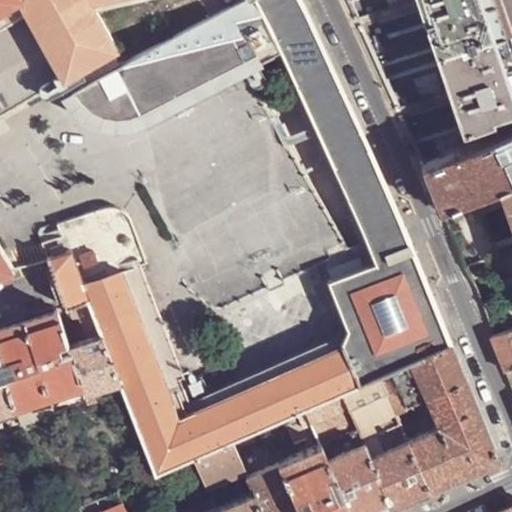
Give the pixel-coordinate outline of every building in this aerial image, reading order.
[(0,0),(0,275),(14,270),(9,261),(0,246),(0,29),(28,13),(64,78),(116,48),(119,47),(95,4),(92,0),(0,0)] [(90,298),(89,299),(93,309),(102,333),(120,378),(125,390),(159,472),(196,455),(232,438),(250,430),(264,424),(293,411),(305,406),(343,388),(452,339),(414,245),(399,210),(354,109),(302,0),(271,0),(261,5),(269,22),(280,46),(363,226),(377,260),(330,278),(351,327),(355,336),(343,342),(199,408),(194,410),(181,415),(123,269),(83,280),(90,298)] [(92,0),(95,4),(113,0),(198,0),(209,14),(237,0),(92,0)] [(257,0),(237,0),(209,14),(135,57),(151,85),(225,43),(269,22),(261,5),(257,0)] [(346,0),(424,166),(477,143),(471,127),(469,128),(441,48),(423,0),(346,0)] [(423,0),(441,48),(509,25),(500,0),(423,0)] [(0,115),(64,78),(28,13),(0,29),(0,115)] [(158,114),(280,46),(269,22),(225,43),(151,85),(135,57),(124,63),(72,92),(73,93),(83,106),(96,115),(111,120),(127,122),(143,120),(158,114)] [(511,32),(509,25),(441,48),(469,128),(471,127),(496,117),(495,114),(511,107),(511,32)] [(124,63),(135,57),(126,42),(119,47),(116,48),(124,63)] [(72,92),(124,63),(116,48),(64,78),(72,92)] [(511,127),(511,107),(495,114),(496,117),(471,127),(477,143),(511,127)] [(511,127),(477,143),(424,166),(442,211),(443,210),(443,209),(501,183),(511,178),(511,127)] [(511,178),(501,183),(503,189),(511,216),(511,178)] [(123,269),(143,264),(143,261),(151,258),(140,228),(136,219),(128,212),(118,209),(108,209),(42,230),(41,235),(49,259),(51,258),(50,256),(47,246),(68,239),(72,248),(83,280),(123,269)] [(72,248),(68,239),(47,246),(50,256),(72,248)] [(83,280),(72,248),(50,256),(51,258),(49,259),(50,263),(48,264),(48,266),(47,266),(49,272),(50,272),(50,273),(53,272),(58,287),(55,288),(56,289),(54,290),(57,296),(58,295),(59,297),(61,296),(64,305),(65,305),(65,306),(83,301),(89,299),(90,298),(83,280)] [(143,264),(123,269),(181,415),(194,410),(181,375),(185,373),(143,264)] [(89,299),(83,301),(87,311),(93,309),(89,299)] [(50,395),(84,385),(69,344),(56,308),(39,314),(23,319),(50,395)] [(102,333),(93,309),(87,311),(79,314),(88,338),(102,333)] [(0,326),(0,359),(15,406),(28,402),(50,395),(23,319),(6,325),(0,326)] [(344,338),(351,327),(195,398),(199,408),(343,342),(342,339),(344,338)] [(342,339),(343,342),(355,336),(351,327),(344,338),(342,339)] [(511,366),(511,328),(493,335),(492,334),(491,335),(505,368),(511,366)] [(120,378),(102,333),(88,338),(69,344),(84,385),(86,390),(97,386),(120,378)] [(452,339),(343,388),(371,455),(392,506),(500,458),(452,339)] [(0,411),(15,406),(0,359),(0,411)] [(194,410),(199,408),(195,398),(185,373),(181,375),(194,410)] [(125,390),(120,378),(97,386),(101,398),(125,390)] [(352,511),(379,511),(392,506),(371,455),(343,388),(305,406),(313,424),(321,442),(352,511)] [(15,406),(21,423),(56,412),(54,407),(32,414),(28,402),(15,406)] [(313,424),(305,406),(293,411),(301,429),(313,424)] [(250,430),(254,438),(268,432),(264,424),(250,430)] [(237,449),(255,441),(254,438),(250,430),(232,438),(237,449)] [(232,438),(196,455),(199,462),(210,487),(242,473),(246,471),(237,449),(232,438)] [(352,511),(321,442),(280,461),(302,511),(352,511)] [(159,472),(162,479),(199,462),(196,455),(159,472)] [(302,511),(280,461),(248,475),(254,491),(263,511),(302,511)] [(129,493),(126,486),(119,489),(122,496),(129,493)] [(129,511),(122,496),(119,489),(106,495),(96,499),(93,500),(87,503),(65,511),(129,511)] [(263,511),(254,491),(218,507),(220,511),(263,511)] [(1,502),(3,511),(5,511),(10,511),(11,510),(8,500),(1,502)]
